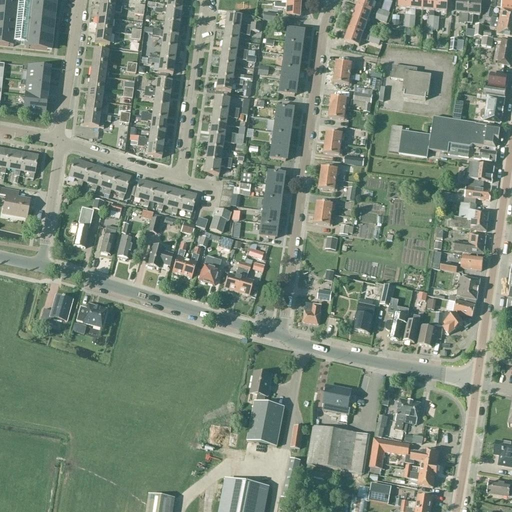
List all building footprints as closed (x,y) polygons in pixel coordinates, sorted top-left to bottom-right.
[(0,0),(0,46),(13,48),(13,44),(26,46),(25,49),(47,52),(48,45),(50,46),(55,0),(0,0)] [(115,3),(115,0),(100,0),(99,6),(119,9),(120,4),(115,3)] [(156,5),(155,10),(181,13),(182,0),(179,0),(167,0),(166,8),(163,7),(163,6),(156,5)] [(369,0),(359,0),(357,9),(371,14),(375,2),(369,0)] [(399,0),(399,10),(411,11),(411,0),(399,0)] [(411,0),(411,11),(423,12),(423,0),(411,0)] [(434,18),(435,13),(434,13),(435,0),(423,0),(423,12),(430,12),(428,30),(433,31),(434,18)] [(435,0),(434,13),(435,13),(447,14),(447,0),(435,0)] [(468,25),(470,1),(459,0),(457,0),(456,14),(459,15),(458,24),(468,25)] [(495,9),(496,0),(488,0),(487,8),(495,9)] [(511,0),(503,0),(503,3),(498,2),(497,9),(502,10),(511,11),(511,0)] [(377,16),(388,20),(390,15),(389,15),(393,3),(385,1),(381,12),(378,11),(377,16)] [(482,2),(470,1),(468,25),(472,25),(473,16),(480,17),(482,2)] [(286,6),(286,4),(274,4),(273,9),(285,10),(285,18),(299,19),(299,7),(286,6)] [(118,14),(119,9),(99,6),(98,19),(113,21),(114,13),(118,14)] [(371,14),(357,9),(353,20),(367,25),(371,14)] [(494,11),(487,9),(486,18),(492,20),(494,11)] [(181,13),(155,10),(154,15),(161,16),(162,14),(165,15),(164,24),(179,26),(181,13)] [(492,20),(491,24),(499,25),(499,26),(504,27),(504,26),(511,27),(511,13),(501,12),(499,21),(492,20)] [(276,15),(264,13),(263,21),(275,23),(276,15)] [(226,16),(224,29),(250,32),(250,28),(243,27),(243,28),(239,27),(241,18),(226,16)] [(388,20),(377,16),(375,20),(387,24),(388,20)] [(111,33),(113,21),(98,19),(96,31),(111,33)] [(353,20),(349,31),(363,36),(363,35),(367,25),(353,20)] [(152,35),(177,38),(179,26),(164,24),(163,33),(159,32),(159,31),(152,30),(152,35)] [(499,25),(491,24),(490,29),(497,31),(496,36),(511,39),(511,27),(504,26),(504,27),(499,26),(499,25)] [(261,26),(251,25),(250,32),(260,33),(261,26)] [(476,31),(468,31),(467,37),(483,39),(484,27),(476,27),(476,31)] [(224,29),(222,42),(237,43),(239,34),(242,35),(242,36),(249,37),(250,32),(224,29)] [(109,46),(111,33),(96,31),(94,44),(109,46)] [(285,44),(301,46),(302,33),(287,31),(285,44)] [(379,46),(380,42),(369,38),(369,37),(363,35),(363,36),(349,31),(345,42),(359,47),(361,41),(379,46)] [(369,38),(380,42),(382,37),(370,33),(369,37),(369,38)] [(127,47),(129,36),(122,35),(120,46),(127,47)] [(176,51),(177,38),(152,35),(151,40),(158,41),(158,39),(162,40),(161,49),(176,51)] [(494,40),(483,38),(482,47),(493,49),(494,40)] [(510,68),(511,58),(511,42),(502,40),(501,49),(496,48),(494,62),(498,63),(497,66),(510,68)] [(237,43),(222,42),(221,54),(246,57),(247,53),(240,52),(240,53),(236,52),(237,43)] [(301,46),(285,44),(283,56),(299,59),(301,46)] [(176,51),(161,49),(159,58),(156,57),(156,56),(149,55),(148,60),(174,63),(176,51)] [(93,52),(91,65),(106,67),(108,54),(93,52)] [(246,57),(221,54),(219,66),(234,68),(235,59),(239,60),(238,61),(245,62),(246,57)] [(283,56),(281,69),(297,71),(299,59),(283,56)] [(174,63),(148,60),(148,65),(155,65),(155,64),(159,65),(157,74),(172,76),(174,63)] [(336,63),(335,74),(350,76),(351,70),(354,71),(354,66),(352,65),(336,63)] [(106,67),(91,65),(90,77),(105,79),(106,67)] [(234,68),(219,66),(217,79),(242,82),(243,78),(236,77),(236,78),(233,77),(234,68)] [(49,70),(22,67),(21,72),(28,73),(27,83),(47,85),(49,70)] [(432,77),(416,75),(417,70),(393,67),(391,80),(406,82),(404,98),(426,101),(426,98),(429,99),(432,77)] [(297,71),(281,69),(280,82),(295,84),(297,71)] [(350,76),(335,74),(333,84),(349,86),(351,87),(352,82),(350,81),(350,76)] [(137,75),(136,87),(142,87),(142,81),(150,82),(150,76),(137,75)] [(505,90),(507,78),(491,75),(489,87),(505,90)] [(105,79),(90,77),(88,90),(103,92),(105,79)] [(242,82),(217,79),(215,92),(230,94),(231,84),(235,85),(235,86),(242,87),(242,82)] [(27,83),(20,82),(20,87),(26,88),(25,97),(46,100),(47,85),(27,83)] [(145,88),(144,93),(170,97),(171,84),(156,82),(155,91),(151,91),(152,89),(145,88)] [(294,97),(295,84),(280,82),(278,95),(294,97)] [(251,84),(243,83),(242,91),(250,93),(251,84)] [(483,97),(488,98),(488,97),(505,100),(506,91),(484,88),(483,97)] [(103,92),(88,90),(86,102),(101,104),(103,92)] [(154,98),(153,107),(168,109),(170,97),(144,93),(143,98),(150,99),(150,98),(154,98)] [(373,97),(355,94),(354,102),(372,105),(373,97)] [(46,100),(25,97),(24,107),(18,107),(17,112),(44,114),(46,100)] [(488,97),(488,98),(486,111),(484,111),(481,113),(481,118),(482,121),(484,121),(484,122),(501,125),(505,100),(488,97)] [(331,98),(330,109),(346,111),(346,106),(349,106),(349,101),(347,101),(347,100),(331,98)] [(212,112),(238,116),(238,111),(231,110),(231,111),(228,111),(229,102),(214,99),(212,112)] [(101,104),(86,102),(85,115),(100,117),(101,104)] [(168,109),(153,107),(152,116),(148,116),(148,114),(141,113),(141,118),(166,122),(168,109)] [(274,122),(290,124),(292,111),(276,109),(274,122)] [(346,111),(330,109),(328,120),(344,122),(344,121),(347,122),(347,117),(345,117),(346,111)] [(210,125),(225,127),(227,118),(230,118),(230,120),(237,121),(243,122),(243,117),(238,116),(212,112),(210,125)] [(100,117),(85,115),(83,127),(103,130),(104,122),(110,123),(110,118),(100,117)] [(151,123),(149,132),(164,134),(166,122),(141,118),(140,123),(147,124),(147,123),(151,123)] [(393,127),(389,154),(427,159),(428,151),(448,154),(448,156),(468,159),(470,148),(472,146),(496,150),(497,143),(498,143),(500,129),(476,125),(434,119),(431,137),(403,133),(403,129),(393,127)] [(274,122),(272,134),(288,137),(290,124),(274,122)] [(209,137),(234,141),(235,136),(228,135),(228,136),(224,136),(225,127),(210,125),(209,137)] [(164,134),(149,132),(148,141),(145,141),(145,139),(130,137),(130,142),(137,143),(163,147),(164,134)] [(327,133),(325,144),(341,146),(342,141),(344,141),(345,136),(342,136),(327,133)] [(288,137),(272,134),(271,147),(287,149),(288,137)] [(207,150),(222,152),(223,143),(227,143),(226,145),(233,146),(234,141),(209,137),(207,150)] [(163,147),(137,143),(137,148),(144,149),(144,148),(147,148),(146,157),(161,159),(163,147)] [(341,146),(325,144),(324,155),(339,157),(342,157),(342,152),(340,152),(341,146)] [(285,162),(287,149),(271,147),(269,160),(285,162)] [(8,152),(0,150),(0,168),(1,169),(0,174),(4,175),(5,169),(8,152)] [(205,162),(230,166),(231,161),(224,160),(224,161),(220,161),(222,152),(207,150),(205,162)] [(5,169),(15,171),(14,177),(19,178),(20,172),(19,172),(23,154),(8,152),(5,169)] [(495,163),(497,154),(481,152),(480,156),(475,155),(474,160),(495,163)] [(19,172),(20,172),(30,174),(28,180),(33,181),(37,157),(23,154),(19,172)] [(365,161),(345,158),(343,172),(353,173),(354,167),(364,168),(365,161)] [(82,182),(88,165),(74,161),(68,178),(79,181),(77,187),(81,188),(83,183),(82,182)] [(230,170),(230,166),(205,162),(203,175),(218,177),(219,168),(223,168),(223,169),(230,170)] [(96,187),(102,170),(88,165),(82,182),(83,183),(92,186),(91,191),(95,193),(97,187),(96,187)] [(492,184),(495,169),(470,165),(468,181),(470,181),(469,189),(483,191),(484,183),(492,184)] [(322,169),(320,179),(336,182),(337,176),(339,176),(340,172),(338,171),(322,169)] [(110,191),(116,174),(102,170),(96,187),(97,187),(106,190),(105,196),(109,197),(111,191),(110,191)] [(130,179),(116,174),(110,191),(111,191),(120,194),(118,200),(123,201),(130,179)] [(241,183),(250,184),(251,175),(242,174),(241,183)] [(267,174),(265,187),(281,189),(283,176),(267,174)] [(336,182),(320,179),(319,190),(335,192),(337,192),(338,187),(335,187),(336,182)] [(147,209),(149,203),(148,203),(153,185),(139,182),(134,199),(144,202),(143,208),(147,209)] [(239,183),(239,190),(238,191),(249,192),(250,184),(241,183),(239,183)] [(148,203),(149,203),(159,205),(157,211),(161,212),(163,207),(163,206),(167,189),(153,185),(148,203)] [(281,189),(265,187),(264,200),(279,202),(281,189)] [(177,210),(181,193),(167,189),(163,206),(163,207),(173,209),(171,215),(176,216),(177,210)] [(356,190),(349,189),(347,202),(355,203),(356,190)] [(490,203),(491,193),(466,189),(464,205),(475,206),(476,201),(490,203)] [(26,219),(29,202),(12,199),(13,192),(1,190),(0,195),(0,197),(6,198),(3,215),(26,219)] [(195,197),(181,193),(177,210),(187,213),(185,218),(190,220),(195,197)] [(454,196),(442,194),(441,201),(452,203),(454,196)] [(262,212),(278,215),(279,202),(264,200),(262,212)] [(103,213),(105,203),(96,201),(94,211),(103,213)] [(317,204),(316,215),(331,217),(332,211),(335,212),(335,207),(333,206),(317,204)] [(476,211),(477,207),(461,205),(459,220),(452,219),(450,229),(486,233),(489,213),(476,211)] [(122,208),(112,206),(110,213),(120,215),(122,208)] [(79,226),(78,229),(77,229),(73,247),(84,250),(93,213),(82,210),(78,226),(79,226)] [(228,222),(230,215),(214,210),(212,217),(213,218),(209,230),(222,234),(226,222),(228,222)] [(153,215),(143,212),(141,219),(151,222),(148,234),(157,236),(161,222),(152,220),(153,215)] [(239,222),(240,213),(232,212),(231,221),(239,222)] [(260,225),(276,227),(278,215),(262,212),(260,225)] [(331,217),(316,215),(314,225),(330,227),(332,227),(333,223),(331,222),(331,217)] [(204,232),(207,223),(198,220),(195,229),(204,232)] [(191,236),(194,226),(182,223),(179,232),(191,236)] [(126,236),(128,226),(122,224),(119,234),(126,236)] [(276,227),(260,225),(258,238),(274,240),(276,227)] [(350,228),(342,226),(340,235),(348,237),(350,228)] [(107,227),(106,230),(104,237),(99,254),(110,257),(115,235),(118,235),(120,230),(107,227)] [(468,245),(485,247),(486,237),(470,235),(468,245)] [(124,237),(122,237),(116,259),(119,260),(120,261),(123,262),(125,261),(128,261),(129,255),(135,257),(138,243),(133,242),(134,238),(128,237),(128,238),(124,237)] [(209,240),(202,237),(199,247),(206,249),(209,240)] [(217,248),(224,250),(223,253),(229,255),(233,243),(220,239),(217,248)] [(338,240),(327,239),(326,251),(336,253),(338,240)] [(483,256),(485,247),(468,245),(456,243),(454,253),(483,256)] [(171,274),(181,277),(186,262),(182,261),(182,259),(183,259),(185,253),(186,247),(181,245),(177,257),(171,274)] [(165,253),(165,251),(150,247),(145,266),(160,270),(161,266),(170,268),(173,255),(165,253)] [(186,262),(181,277),(191,280),(196,263),(197,263),(199,257),(200,251),(195,249),(193,255),(192,255),(190,261),(189,263),(186,262)] [(247,251),(247,259),(262,260),(263,253),(247,251)] [(203,267),(199,282),(213,287),(218,272),(217,272),(217,270),(218,270),(221,263),(206,258),(204,266),(205,266),(204,268),(203,267)] [(481,272),(483,260),(463,258),(461,270),(481,272)] [(458,267),(442,264),(441,272),(457,274),(458,267)] [(243,271),(237,269),(235,278),(227,275),(223,290),(236,294),(243,271)] [(246,281),(248,273),(243,271),(236,294),(249,297),(253,283),(246,281)] [(335,273),(327,272),(325,282),(333,283),(335,273)] [(457,303),(475,308),(477,302),(480,282),(460,278),(457,299),(456,303),(457,303)] [(332,293),(320,291),(318,301),(331,303),(332,293)] [(394,295),(383,293),(380,306),(391,308),(394,295)] [(417,303),(426,304),(428,295),(419,294),(417,303)] [(66,323),(72,302),(55,297),(51,313),(43,311),(40,323),(52,326),(54,320),(66,323)] [(472,320),(475,308),(457,303),(456,303),(453,314),(446,312),(445,314),(455,317),(455,315),(472,320)] [(306,305),(305,313),(303,324),(318,327),(320,315),(321,307),(306,305)] [(373,318),(375,309),(359,305),(357,315),(356,315),(353,332),(370,336),(373,318)] [(82,325),(101,330),(106,311),(88,306),(86,311),(79,309),(76,323),(82,325)] [(455,317),(445,314),(444,317),(443,331),(444,330),(449,336),(454,332),(455,332),(463,326),(465,330),(471,326),(472,321),(455,317)] [(394,315),(393,323),(390,322),(387,323),(386,325),(385,328),(386,331),(388,332),(391,333),(389,340),(399,342),(403,324),(406,325),(408,318),(394,315)] [(420,319),(414,317),(413,323),(408,322),(403,343),(414,345),(420,319)] [(85,327),(74,324),(73,331),(83,333),(85,327)] [(436,331),(426,329),(422,328),(418,346),(432,349),(436,331)] [(277,448),(284,409),(264,405),(265,398),(268,398),(272,377),(254,374),(250,395),(258,397),(256,403),(255,403),(247,443),(277,448)] [(348,410),(351,392),(343,391),(343,392),(326,388),(323,404),(324,404),(322,412),(349,417),(350,410),(348,410)] [(406,424),(410,404),(400,401),(397,416),(396,422),(397,422),(395,431),(402,432),(404,424),(406,424)] [(421,406),(410,404),(406,424),(416,427),(417,420),(418,420),(421,406)] [(389,419),(380,418),(376,439),(383,440),(385,429),(387,429),(389,419)] [(211,428),(211,442),(221,443),(221,447),(229,447),(229,428),(211,428)] [(300,451),(303,429),(294,428),(291,450),(300,451)] [(349,473),(348,474),(362,477),(369,437),(355,434),(313,428),(307,466),(349,473)] [(422,440),(413,438),(412,445),(421,446),(422,440)] [(408,458),(410,446),(374,440),(369,468),(371,469),(370,474),(381,476),(382,470),(384,454),(408,458)] [(494,457),(501,458),(499,467),(511,469),(511,445),(496,443),(494,457)] [(415,463),(421,464),(421,462),(437,465),(439,454),(424,451),(423,455),(413,453),(412,458),(407,458),(406,465),(414,466),(415,463)] [(292,501),(301,462),(290,460),(281,498),(292,501)] [(405,473),(435,478),(436,478),(438,466),(437,466),(437,465),(421,462),(421,464),(421,469),(413,468),(413,467),(406,466),(405,473)] [(332,492),(335,476),(309,471),(306,487),(332,492)] [(433,490),(435,478),(405,473),(404,479),(411,481),(418,482),(418,487),(433,490)] [(227,481),(221,511),(262,511),(267,488),(227,481)] [(511,500),(511,487),(489,483),(487,496),(511,500)] [(391,488),(372,485),(369,502),(388,505),(391,488)] [(368,490),(358,488),(356,501),(365,503),(368,490)] [(149,496),(146,511),(172,511),(175,500),(149,496)] [(401,508),(425,511),(430,511),(433,500),(418,497),(416,504),(402,502),(395,501),(394,507),(401,508)] [(356,501),(351,500),(349,511),(365,511),(367,503),(365,503),(356,501)]
